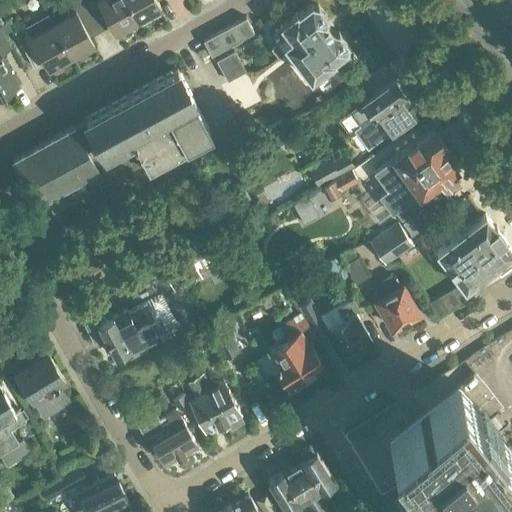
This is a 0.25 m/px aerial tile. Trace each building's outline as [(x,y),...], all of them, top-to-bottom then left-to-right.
[(74,12),(52,24),(71,58),(93,45),(89,37),(100,32),(82,0),(75,0),(70,3),(74,12)] [(115,33),(137,21),(125,0),(82,0),(100,32),(111,26),(115,33)] [(125,0),(137,21),(160,9),(156,1),(158,0),(125,0)] [(289,51),(311,80),(333,62),(332,60),(346,50),(347,44),(338,32),(332,32),(325,23),(326,17),(318,6),(311,5),(297,16),(296,14),(281,25),(282,26),(272,34),(280,44),(271,50),(278,59),(289,51)] [(47,15),(25,27),(13,33),(33,68),(44,62),(48,70),(71,58),(52,24),(47,15)] [(253,33),(249,24),(245,18),(203,41),(211,56),(253,33)] [(0,96),(18,87),(0,54),(0,53),(10,48),(0,29),(0,96)] [(246,72),(239,60),(234,52),(216,62),(228,82),(246,72)] [(177,70),(12,159),(37,204),(46,199),(52,211),(145,162),(149,169),(210,135),(194,104),(195,103),(177,70)] [(354,108),(354,109),(350,112),(366,134),(370,130),(377,140),(385,134),(386,135),(417,112),(404,94),(404,93),(405,86),(400,80),(394,80),(393,79),(362,101),(362,102),(354,108)] [(388,162),(374,173),(388,192),(380,197),(390,211),(398,205),(399,207),(396,210),(402,219),(414,210),(408,202),(419,194),(420,195),(440,180),(445,189),(459,178),(453,171),(457,168),(440,145),(445,142),(434,127),(415,141),(387,161),(388,162)] [(279,130),(258,141),(265,154),(286,143),(279,130)] [(329,158),(309,170),(319,185),(355,165),(349,155),(333,163),(329,158)] [(351,170),(322,187),(328,199),(340,192),(340,191),(357,181),(351,170)] [(169,208),(170,207),(179,203),(170,186),(159,192),(169,208)] [(203,245),(179,203),(170,207),(194,249),(203,245)] [(485,216),(437,253),(465,289),(495,267),(500,273),(511,264),(511,255),(511,254),(511,253),(511,251),(503,240),(505,238),(497,228),(495,229),(485,216)] [(397,224),(371,242),(385,263),(412,244),(397,224)] [(202,276),(190,255),(164,270),(175,290),(202,276)] [(325,261),(335,281),(348,275),(338,255),(325,261)] [(356,259),(345,266),(356,283),(366,277),(362,269),(356,259)] [(391,275),(373,286),(380,298),(376,300),(392,328),(395,327),(399,328),(404,325),(405,321),(418,313),(413,303),(415,301),(410,294),(408,295),(402,285),(398,287),(391,275)] [(144,343),(159,335),(162,342),(181,332),(162,296),(146,304),(137,308),(128,313),(126,311),(105,322),(102,316),(97,319),(96,319),(84,325),(94,344),(105,338),(116,358),(117,358),(120,364),(147,349),(144,343)] [(314,333),(328,325),(323,317),(312,298),(299,305),(302,311),(311,328),(314,333)] [(352,300),(337,309),(343,321),(325,330),(341,356),(346,353),(348,357),(368,345),(365,342),(371,338),(356,313),(359,311),(352,300)] [(273,336),(278,345),(268,351),(287,382),(296,376),(302,385),(316,376),(311,368),(312,367),(311,366),(320,361),(311,346),(303,334),(309,330),(303,318),(273,336)] [(511,329),(463,360),(474,373),(458,386),(511,455),(511,329)] [(224,333),(213,338),(223,358),(233,353),(224,333)] [(49,354),(15,375),(33,404),(34,404),(44,418),(71,401),(62,387),(67,383),(49,354)] [(198,378),(188,383),(195,396),(189,399),(206,431),(227,420),(231,428),(243,421),(239,413),(241,412),(224,381),(205,390),(198,378)] [(0,455),(19,444),(10,430),(26,420),(20,410),(16,413),(0,386),(0,455)] [(499,511),(511,511),(511,455),(458,386),(424,413),(499,511)] [(191,406),(184,394),(174,400),(181,412),(191,406)] [(446,511),(499,511),(424,413),(409,424),(395,402),(344,433),(381,492),(415,471),(446,511)] [(176,410),(159,419),(154,411),(134,423),(143,439),(145,438),(149,436),(165,464),(197,445),(181,418),(176,410)] [(303,461),(293,467),(320,511),(321,511),(327,509),(317,492),(334,481),(316,451),(314,452),(310,445),(300,452),(304,459),(302,460),(303,461)] [(84,448),(56,462),(62,474),(90,459),(84,448)] [(320,511),(293,467),(283,474),(282,472),(268,481),(286,511),(301,502),(301,501),(303,500),(311,511),(320,511)] [(80,468),(41,488),(48,500),(86,480),(80,468)] [(78,491),(88,511),(108,511),(128,502),(114,473),(78,491)] [(2,476),(0,476),(0,503),(13,496),(2,476)] [(400,495),(401,497),(409,506),(428,491),(420,480),(400,495)] [(259,511),(248,494),(231,505),(231,504),(218,511),(259,511)]
